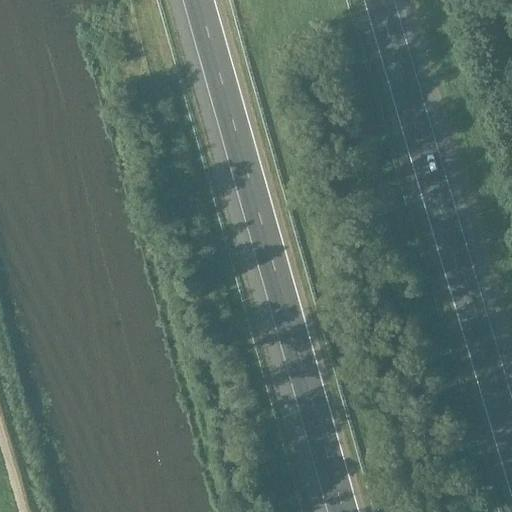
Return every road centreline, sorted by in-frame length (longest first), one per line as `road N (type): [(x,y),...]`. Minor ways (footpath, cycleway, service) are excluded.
road 1 (motorway): [(196,0),(342,511)]
road 2 (motorway): [(511,449),(377,0)]
